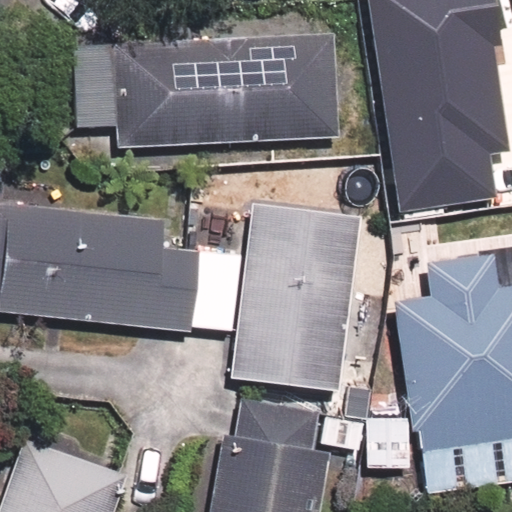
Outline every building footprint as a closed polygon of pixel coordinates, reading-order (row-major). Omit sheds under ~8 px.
[(62,34),(63,126),(103,126),(103,151),(334,148),(333,31),(62,34)] [(155,245),(158,222),(0,203),(0,308),(221,333),(230,253),(155,245)] [(358,216),(244,203),(224,376),(337,389),(358,216)] [(511,282),(497,285),(491,247),(413,260),(420,298),(384,304),(416,493),(511,477),(511,282)] [(315,511),(330,408),(230,393),(225,432),(215,430),(202,511),(315,511)] [(0,476),(0,511),(104,511),(121,465),(17,428),(0,476)]
